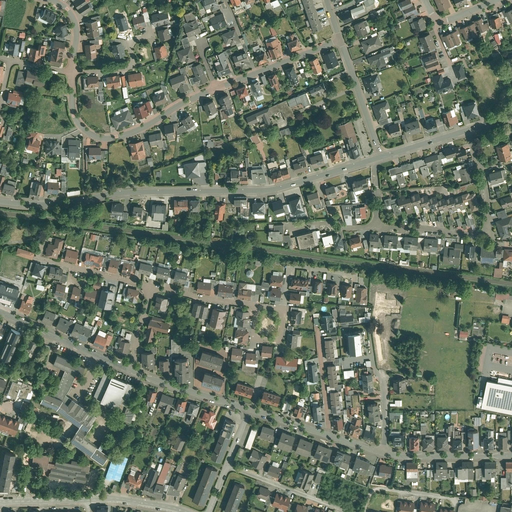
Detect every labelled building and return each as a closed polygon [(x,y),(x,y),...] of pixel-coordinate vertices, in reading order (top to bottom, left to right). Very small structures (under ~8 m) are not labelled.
[(77,0),(74,2),(78,9),(87,3),(84,0),(77,0)] [(217,0),(203,0),(206,8),(211,7),(212,11),(220,8),(219,4),(217,0)] [(404,0),(400,2),(403,9),(405,8),(413,5),(411,0),(404,0)] [(437,0),(439,4),(438,5),(440,10),(450,6),(447,0),(437,0)] [(87,3),(78,9),(82,15),(91,9),(87,3)] [(413,5),(405,8),(408,15),(414,12),(418,11),(417,10),(415,4),(413,5)] [(314,5),(306,8),(308,13),(316,11),(314,5)] [(363,5),(355,8),(355,9),(352,11),(353,12),(352,13),(353,16),(361,13),(360,11),(365,9),(363,5)] [(42,10),(38,8),(35,16),(38,18),(39,16),(41,17),(44,11),(42,10)] [(56,15),(45,9),(44,11),(41,17),(52,23),(56,15)] [(371,13),(373,20),(380,17),(379,16),(384,14),(382,9),(371,13)] [(166,11),(162,12),(162,13),(160,14),(162,23),(167,22),(170,21),(167,11),(166,12),(166,11)] [(316,11),(308,13),(310,19),(318,16),(316,11)] [(351,11),(342,14),(345,22),(354,18),(353,16),(352,13),(351,11)] [(193,12),(185,15),(190,26),(186,28),(189,36),(201,31),(193,12)] [(157,14),(153,15),(153,16),(152,16),(155,25),(162,23),(160,14),(158,14),(157,14)] [(215,16),(211,18),(211,19),(215,28),(227,24),(223,14),(215,16)] [(143,15),(133,18),(136,28),(146,25),(146,22),(144,15),(143,15)] [(499,17),(495,18),(494,15),(490,16),(493,28),(501,26),(499,17)] [(318,16),(310,19),(312,25),(320,22),(318,16)] [(422,18),(414,21),(418,30),(426,27),(424,24),(425,24),(424,21),(423,21),(422,18)] [(482,18),(475,20),(477,25),(480,31),(486,29),(484,24),(482,18)] [(91,21),(85,22),(86,29),(98,27),(97,20),(91,21)] [(363,21),(355,25),(360,36),(367,32),(363,21)] [(320,22),(312,25),(314,31),(322,28),(320,22)] [(475,26),(473,23),(467,26),(472,36),(478,34),(475,26)] [(65,25),(57,26),(57,27),(56,28),(57,35),(58,34),(58,35),(58,36),(64,35),(67,34),(65,25)] [(472,36),(467,26),(461,28),(463,32),(466,39),(472,36)] [(98,27),(86,29),(88,37),(94,36),(99,35),(98,27)] [(102,27),(98,27),(99,35),(94,36),(95,40),(98,39),(104,39),(103,34),(102,27)] [(163,29),(159,31),(160,34),(159,34),(160,37),(161,37),(161,40),(170,37),(168,28),(167,28),(163,29)] [(235,30),(223,35),(226,43),(230,41),(232,45),(240,42),(239,39),(235,30)] [(455,31),(450,33),(454,44),(460,41),(457,34),(456,31),(455,31)] [(500,43),(499,39),(502,38),(499,32),(493,34),(496,44),(500,43)] [(444,36),(445,39),(448,47),(454,44),(450,33),(444,36)] [(188,36),(181,39),(183,45),(190,42),(188,36)] [(378,36),(362,42),(366,52),(382,46),(378,36)] [(15,38),(11,37),(10,42),(9,48),(10,49),(9,53),(17,54),(18,49),(19,44),(14,43),(15,38)] [(422,41),(422,42),(425,50),(435,47),(435,46),(431,38),(432,38),(431,38),(422,41)] [(276,39),(267,43),(273,58),(281,55),(279,49),(279,47),(279,46),(276,39)] [(291,41),(288,42),(292,51),(300,47),(297,39),(295,40),(291,41)] [(64,43),(54,41),(53,49),(63,51),(64,43)] [(90,45),(85,45),(87,57),(95,56),(95,53),(96,52),(95,49),(94,48),(94,45),(94,44),(90,45)] [(122,44),(118,45),(118,44),(113,45),(114,49),(113,49),(115,54),(115,53),(117,57),(125,55),(123,49),(124,48),(123,47),(122,44)] [(164,45),(156,48),(157,51),(158,57),(167,54),(164,45)] [(185,48),(178,51),(181,60),(185,58),(187,62),(196,59),(191,47),(191,46),(185,48)] [(38,50),(32,48),(31,52),(28,54),(30,56),(29,59),(39,61),(40,54),(41,50),(38,50)] [(333,51),(324,55),(327,63),(329,68),(339,64),(333,51)] [(245,52),(233,57),(237,65),(241,63),(243,68),(250,64),(245,52)] [(259,54),(256,55),(259,63),(268,59),(265,52),(262,53),(259,54)] [(381,53),(369,58),(370,63),(376,61),(379,67),(386,64),(381,53)] [(432,55),(424,58),(425,58),(427,64),(426,64),(438,60),(436,54),(432,55)] [(52,55),(51,55),(50,63),(60,65),(62,57),(61,57),(52,55)] [(317,58),(310,60),(313,68),(314,69),(320,66),(317,58)] [(438,60),(426,64),(427,64),(429,69),(428,70),(436,67),(440,66),(438,60)] [(228,62),(216,66),(220,75),(231,71),(228,62)] [(195,66),(193,67),(197,78),(195,79),(196,83),(197,84),(207,80),(200,64),(195,66)] [(461,64),(454,66),(458,79),(466,76),(461,64)] [(184,67),(179,69),(182,75),(183,74),(184,75),(187,74),(184,67)] [(294,67),(286,70),(290,79),(296,76),(297,76),(294,67)] [(313,68),(305,72),(307,76),(307,77),(311,76),(310,74),(315,72),(314,69),(313,68)] [(27,72),(19,70),(15,85),(24,87),(25,81),(27,72)] [(36,72),(28,70),(27,72),(25,81),(33,82),(33,84),(43,87),(46,76),(35,74),(36,72)] [(141,73),(129,75),(130,79),(131,85),(143,83),(141,73)] [(182,75),(171,79),(174,88),(179,86),(181,92),(189,89),(184,75),(183,74),(182,75)] [(275,74),(268,77),(272,86),(277,83),(279,83),(275,74)] [(378,74),(364,79),(369,92),(373,91),(373,90),(378,89),(376,83),(380,81),(378,74)] [(113,77),(107,78),(109,86),(113,86),(113,87),(117,86),(117,85),(121,84),(120,77),(119,76),(115,76),(115,75),(113,76),(113,77)] [(441,75),(433,78),(438,93),(454,87),(451,78),(443,80),(441,75)] [(98,77),(88,78),(88,77),(83,78),(84,90),(87,90),(88,90),(88,89),(89,89),(89,88),(93,87),(94,86),(99,86),(99,81),(98,77)] [(257,81),(251,84),(252,87),(254,92),(254,91),(258,90),(259,92),(262,91),(259,83),(258,84),(257,81)] [(323,83),(310,89),(310,90),(307,91),(306,92),(308,96),(312,94),(312,95),(317,93),(318,95),(322,93),(321,91),(326,89),(323,83)] [(166,86),(161,85),(164,93),(165,95),(169,93),(166,86)] [(245,86),(237,89),(240,96),(245,94),(248,93),(245,86)] [(308,96),(306,92),(299,94),(302,101),(304,106),(306,106),(306,105),(311,103),(308,96)] [(13,94),(9,93),(7,102),(10,103),(16,104),(18,104),(20,96),(20,95),(13,94)] [(164,93),(154,97),(155,100),(154,101),(155,103),(156,104),(157,104),(167,100),(165,95),(164,93)] [(295,94),(287,98),(288,100),(290,106),(302,101),(299,94),(296,96),(295,94)] [(228,95),(220,98),(224,108),(226,107),(231,105),(232,105),(228,95)] [(290,106),(288,100),(279,103),(282,110),(286,121),(295,117),(290,106)] [(150,101),(144,103),(145,104),(147,111),(153,109),(150,101)] [(213,101),(204,104),(208,114),(217,111),(213,101)] [(387,102),(374,106),(379,120),(387,117),(384,109),(389,107),(387,102)] [(476,102),(466,105),(467,110),(469,116),(479,113),(476,102)] [(279,103),(246,117),(250,124),(258,121),(257,118),(258,118),(258,117),(263,115),(267,126),(272,124),(269,116),(282,110),(279,103)] [(145,104),(139,106),(139,105),(137,105),(135,105),(134,107),(138,117),(148,114),(147,111),(145,104)] [(129,110),(125,112),(129,121),(133,119),(129,110)] [(469,116),(467,110),(461,112),(464,120),(469,118),(469,116)] [(125,113),(118,116),(117,115),(112,118),(117,128),(129,122),(129,121),(125,112),(124,112),(125,113)] [(451,112),(447,113),(446,112),(443,113),(447,125),(454,123),(452,117),(452,115),(451,112)] [(194,123),(189,115),(182,119),(185,123),(187,127),(194,123)] [(436,119),(426,122),(429,131),(438,128),(436,119)] [(351,120),(339,125),(340,131),(342,137),(343,138),(345,137),(348,148),(355,146),(353,142),(357,141),(351,120)] [(419,120),(415,121),(415,120),(412,122),(415,132),(421,130),(419,120)] [(412,122),(408,123),(409,124),(405,125),(408,134),(415,132),(412,122)] [(395,124),(389,126),(392,136),(402,133),(399,124),(399,123),(395,124)] [(174,124),(165,126),(166,131),(167,131),(169,139),(175,138),(173,131),(175,131),(174,124)] [(11,141),(14,126),(9,125),(5,139),(11,141)] [(293,126),(281,130),(283,137),(295,132),(293,126)] [(37,132),(28,130),(26,137),(30,138),(31,134),(36,135),(37,132)] [(161,133),(149,136),(151,145),(158,144),(159,147),(164,146),(163,141),(161,133)] [(36,135),(31,134),(30,138),(28,146),(30,149),(36,151),(39,141),(35,140),(36,135)] [(257,134),(250,137),(254,145),(260,142),(257,134)] [(203,140),(204,147),(215,146),(214,141),(211,141),(211,135),(204,136),(205,140),(203,140)] [(80,140),(69,140),(69,148),(68,148),(67,156),(68,156),(69,156),(69,158),(70,158),(70,159),(74,159),(74,158),(75,158),(75,156),(80,156),(80,148),(79,148),(79,146),(80,146),(80,140)] [(58,142),(47,141),(46,145),(46,150),(49,150),(49,155),(55,155),(55,153),(58,153),(57,154),(58,154),(58,145),(58,142)] [(142,142),(130,144),(131,148),(133,147),(134,152),(137,152),(138,157),(144,156),(144,154),(142,146),(142,142)] [(508,143),(496,147),(500,161),(511,158),(508,143)] [(149,144),(142,146),(144,154),(147,154),(146,152),(150,151),(149,144)] [(348,148),(351,157),(359,154),(356,145),(355,146),(348,148)] [(454,146),(445,149),(446,150),(448,157),(451,156),(451,157),(457,155),(454,146)] [(465,149),(461,150),(460,149),(458,149),(458,147),(455,148),(455,146),(454,146),(457,155),(458,154),(459,159),(467,156),(465,149)] [(342,147),(336,149),(336,148),(329,150),(330,151),(333,160),(341,158),(341,157),(344,156),(343,153),(342,147)] [(90,148),(90,158),(101,158),(101,148),(90,148)] [(321,152),(311,156),(310,156),(311,157),(314,166),(325,163),(321,150),(321,152)] [(446,150),(440,152),(440,154),(441,159),(448,157),(446,150)] [(437,155),(432,157),(432,156),(425,158),(425,159),(427,164),(434,162),(434,164),(433,164),(435,172),(442,170),(439,160),(437,155)] [(304,156),(298,158),(299,158),(300,162),(294,164),(296,172),(303,169),(305,168),(305,169),(308,168),(305,159),(304,156)] [(425,159),(420,161),(420,160),(413,162),(413,163),(415,168),(422,166),(422,168),(421,168),(423,176),(430,174),(427,164),(425,159)] [(278,166),(276,160),(267,163),(269,168),(269,167),(271,173),(273,172),(274,173),(271,174),(273,180),(276,180),(276,181),(283,179),(280,169),(278,170),(277,166),(278,166)] [(198,162),(186,164),(186,167),(183,167),(184,173),(187,173),(187,176),(191,176),(195,176),(195,175),(200,175),(199,172),(198,163),(198,162)] [(205,162),(198,163),(199,172),(207,172),(205,162)] [(408,163),(401,165),(401,166),(403,172),(410,170),(410,171),(409,172),(411,180),(418,178),(415,168),(413,163),(408,164),(408,163)] [(468,163),(461,165),(462,168),(459,169),(457,170),(457,169),(453,170),(454,173),(456,174),(458,173),(459,176),(462,175),(464,180),(462,180),(463,181),(473,178),(468,163)] [(401,166),(396,168),(396,167),(389,169),(391,175),(398,173),(398,175),(397,175),(399,183),(406,181),(403,172),(401,166)] [(287,167),(280,169),(283,179),(290,176),(287,167)] [(237,171),(231,171),(231,175),(232,180),(240,180),(240,175),(240,170),(237,170),(237,171)] [(247,170),(243,170),(243,175),(240,175),(240,180),(240,183),(248,183),(247,175),(247,170)] [(501,170),(495,172),(498,181),(504,180),(501,170)] [(495,172),(490,173),(492,183),(498,181),(495,172)] [(361,179),(356,181),(352,182),(356,194),(361,192),(360,188),(363,187),(364,188),(369,187),(366,178),(362,180),(361,179)] [(36,183),(32,182),(31,187),(30,187),(28,197),(38,199),(41,183),(36,182),(36,183)] [(58,183),(48,182),(48,187),(47,192),(57,193),(58,183)] [(15,186),(4,183),(2,192),(12,195),(15,186)] [(334,186),(326,188),(328,197),(337,195),(334,186)] [(318,191),(307,194),(310,203),(314,201),(317,209),(323,207),(322,205),(320,199),(318,191)] [(418,193),(415,194),(414,194),(411,195),(415,208),(423,206),(422,205),(420,197),(419,193),(418,193)] [(474,193),(469,195),(468,193),(462,195),(462,196),(464,201),(469,200),(472,210),(479,208),(474,193)] [(302,195),(287,199),(291,215),(306,211),(302,195)] [(427,195),(424,196),(423,196),(420,197),(422,205),(425,204),(427,209),(431,207),(428,198),(429,198),(427,195)] [(436,196),(432,197),(429,198),(428,198),(431,207),(434,206),(435,210),(440,209),(440,208),(437,200),(436,196)] [(453,197),(450,198),(449,198),(445,199),(448,207),(451,206),(453,210),(457,209),(454,198),(454,196),(453,196),(453,197)] [(462,196),(458,197),(457,196),(454,198),(457,209),(458,210),(466,208),(464,201),(462,196)] [(511,198),(511,196),(501,199),(504,207),(511,204),(511,198)] [(397,198),(392,199),(391,197),(385,199),(386,203),(387,206),(392,204),(395,214),(402,212),(399,205),(398,199),(397,198)] [(404,197),(398,199),(399,205),(407,203),(408,204),(405,205),(408,213),(414,211),(410,198),(404,199),(404,197)] [(445,198),(441,199),(437,200),(440,208),(443,207),(444,212),(449,210),(448,207),(445,199),(445,198)] [(199,200),(191,200),(191,203),(191,206),(191,210),(196,210),(199,210),(199,200)] [(282,200),(273,203),(276,213),(284,211),(285,211),(283,205),(282,200)] [(124,205),(117,205),(118,204),(113,203),(111,213),(118,214),(118,213),(123,214),(123,212),(124,205)] [(152,219),(166,220),(167,203),(153,203),(152,219)] [(264,203),(254,203),(254,207),(254,213),(258,213),(258,214),(264,214),(264,203)] [(143,207),(134,206),(133,214),(142,216),(143,207)] [(508,218),(497,222),(502,238),(510,235),(507,228),(511,225),(511,218),(511,217),(508,218)] [(284,224),(274,225),(274,227),(269,227),(270,231),(271,231),(271,236),(273,236),(273,239),(277,238),(277,240),(283,240),(284,239),(284,235),(284,233),(284,224)] [(313,231),(306,233),(309,244),(315,242),(313,231)] [(332,234),(327,235),(326,232),(324,232),(322,233),(321,233),(324,244),(325,244),(324,243),(330,242),(330,243),(334,242),(333,235),(332,234)] [(306,233),(297,235),(297,236),(299,243),(300,246),(309,244),(306,233)] [(339,237),(338,235),(338,234),(333,235),(334,242),(335,247),(340,246),(340,248),(344,247),(343,245),(344,245),(343,241),(341,236),(339,237)] [(379,235),(370,234),(370,239),(371,239),(371,244),(372,244),(372,247),(377,247),(378,237),(379,235)] [(297,236),(291,237),(291,241),(292,244),(299,243),(297,236)] [(360,237),(350,239),(352,247),(362,244),(360,237)] [(54,245),(49,244),(48,248),(47,248),(47,251),(46,255),(55,257),(56,251),(58,251),(58,249),(60,249),(61,246),(55,244),(54,245)] [(472,256),(475,256),(475,252),(476,245),(467,244),(466,255),(472,256)] [(490,247),(481,246),(481,253),(480,253),(480,255),(481,255),(481,257),(485,257),(484,261),(491,262),(491,259),(495,260),(495,256),(499,256),(500,249),(491,248),(490,248),(490,247)] [(455,248),(445,247),(443,260),(453,261),(453,263),(459,263),(460,251),(454,250),(455,248)] [(32,252),(18,248),(16,254),(30,258),(32,252)] [(78,252),(67,250),(65,258),(64,260),(76,262),(78,252)] [(95,255),(87,253),(85,261),(85,262),(91,264),(92,265),(95,255)] [(103,256),(95,255),(92,265),(94,265),(100,266),(101,265),(103,256)] [(114,262),(111,261),(110,264),(109,264),(109,266),(109,267),(109,269),(109,270),(112,271),(113,270),(116,271),(117,267),(118,262),(116,261),(115,261),(114,262)] [(147,263),(141,262),(140,266),(137,266),(136,269),(139,269),(139,271),(145,272),(147,263)] [(500,268),(495,267),(495,270),(503,271),(503,262),(501,262),(500,268)] [(153,265),(147,263),(145,272),(150,274),(151,272),(154,273),(154,270),(152,269),(153,265)] [(44,266),(36,264),(34,268),(33,272),(33,273),(41,276),(44,266)] [(129,264),(128,264),(128,265),(124,264),(123,267),(122,269),(123,270),(122,273),(123,273),(126,274),(127,274),(130,274),(131,270),(132,265),(129,264)] [(164,268),(158,266),(157,270),(154,270),(154,273),(157,274),(156,275),(162,276),(164,268)] [(59,268),(55,267),(54,268),(51,267),(49,272),(53,273),(52,277),(60,279),(61,274),(62,269),(59,269),(59,268)] [(170,269),(164,268),(162,276),(168,278),(168,276),(171,277),(172,274),(169,273),(170,269)] [(175,275),(172,274),(171,277),(174,278),(174,279),(180,281),(182,272),(176,270),(175,275)] [(188,273),(182,272),(180,281),(185,282),(186,281),(189,281),(189,278),(187,277),(188,273)] [(67,275),(61,274),(60,279),(59,282),(65,283),(67,275)] [(283,277),(273,275),(272,279),(271,280),(271,284),(276,285),(281,285),(282,285),(283,277)] [(308,280),(293,278),(292,284),(292,287),(307,289),(308,286),(308,280)] [(322,282),(314,281),(314,286),(313,291),(321,292),(322,282)] [(210,283),(199,282),(198,283),(198,284),(197,285),(198,286),(198,291),(206,292),(210,293),(211,288),(211,283),(210,283)] [(219,284),(219,289),(218,295),(225,295),(226,285),(227,282),(226,282),(226,285),(219,284)] [(337,284),(329,283),(328,293),(335,294),(336,294),(336,290),(337,284)] [(62,285),(57,284),(55,293),(59,294),(59,295),(60,295),(63,296),(64,291),(65,286),(62,286),(62,285)] [(233,286),(226,285),(225,295),(232,296),(233,291),(233,286)] [(352,286),(343,285),(342,295),(350,296),(351,294),(352,286)] [(78,289),(77,288),(74,287),(73,288),(71,296),(75,297),(79,298),(80,294),(81,290),(78,289)] [(359,287),(358,287),(357,290),(356,301),(366,302),(367,296),(366,295),(366,288),(359,287)] [(137,290),(129,288),(128,295),(128,296),(131,297),(130,299),(136,301),(138,293),(138,292),(136,291),(137,290)] [(246,289),(239,288),(238,297),(250,299),(251,290),(246,289)] [(102,289),(99,305),(111,308),(115,292),(102,289)] [(91,291),(87,290),(85,299),(90,300),(91,301),(93,302),(94,301),(96,291),(92,290),(91,291)] [(272,291),(271,290),(270,298),(280,300),(281,292),(275,291),(272,291)] [(64,291),(63,296),(60,295),(59,299),(65,301),(67,292),(64,291)] [(15,299),(0,292),(0,301),(12,306),(15,299)] [(511,298),(511,294),(494,292),(493,298),(502,299),(502,303),(506,303),(506,298),(511,298)] [(299,294),(291,293),(290,302),(300,303),(301,295),(301,294),(299,294)] [(79,298),(75,297),(75,298),(76,298),(75,302),(81,303),(83,295),(80,294),(79,298)] [(25,297),(23,301),(19,309),(27,313),(31,304),(29,304),(31,300),(25,297)] [(167,299),(158,297),(155,307),(165,309),(165,306),(167,299)] [(208,306),(195,303),(194,307),(193,314),(205,316),(205,317),(207,310),(208,306)] [(226,311),(214,308),(211,319),(210,324),(211,324),(214,324),(214,325),(217,326),(218,325),(222,326),(223,323),(223,324),(224,320),(223,320),(224,318),(225,318),(226,314),(225,314),(226,311)] [(249,312),(238,310),(237,317),(239,317),(248,318),(249,312)] [(299,311),(292,310),(292,311),(291,322),(300,323),(301,311),(299,311)] [(49,314),(45,312),(42,321),(50,324),(52,319),(55,315),(54,315),(50,313),(49,314)] [(364,313),(365,317),(360,317),(360,322),(371,321),(371,312),(364,313)] [(500,314),(499,322),(508,323),(509,315),(500,314)] [(332,315),(322,316),(322,320),(322,324),(323,324),(323,327),(326,327),(327,328),(333,328),(332,315)] [(353,315),(341,317),(342,324),(344,323),(348,323),(354,322),(353,315)] [(248,318),(239,317),(238,324),(246,325),(249,325),(250,319),(248,318)] [(60,318),(56,327),(66,331),(68,327),(70,322),(60,318)] [(152,320),(151,320),(150,323),(149,327),(149,328),(147,336),(146,340),(149,341),(149,340),(152,340),(153,336),(154,331),(156,332),(157,329),(165,331),(166,328),(167,329),(168,328),(169,324),(162,323),(163,322),(161,321),(161,322),(152,320)] [(83,327),(76,323),(74,329),(72,334),(79,337),(83,327)] [(83,327),(79,337),(86,340),(88,336),(90,330),(83,327)] [(12,330),(11,333),(10,333),(7,340),(7,341),(2,353),(3,353),(1,357),(0,356),(9,360),(12,353),(11,353),(12,351),(13,351),(16,344),(14,344),(15,341),(16,341),(20,333),(11,329),(12,330)] [(237,330),(236,335),(239,336),(238,342),(247,344),(248,332),(245,332),(237,330)] [(349,338),(347,338),(349,352),(349,351),(350,355),(363,354),(363,348),(362,348),(361,343),(364,343),(363,336),(362,336),(362,332),(354,333),(354,334),(348,335),(349,338)] [(293,334),(288,334),(287,345),(296,346),(297,335),(293,334)] [(105,338),(98,335),(94,344),(103,348),(105,343),(107,339),(105,338)] [(30,336),(25,348),(27,349),(31,350),(33,352),(39,340),(30,336)] [(124,338),(120,337),(118,342),(121,342),(119,349),(117,349),(116,354),(120,355),(121,352),(127,353),(130,342),(123,341),(124,338)] [(331,339),(326,340),(326,345),(326,350),(334,349),(333,339),(331,339)] [(266,346),(263,346),(263,350),(262,355),(271,356),(272,347),(269,347),(269,346),(267,346),(266,346)] [(236,349),(233,348),(233,349),(232,357),(240,358),(242,349),(236,349)] [(334,349),(326,350),(327,355),(328,360),(333,359),(335,359),(334,349)] [(224,357),(203,351),(199,361),(221,368),(224,357)] [(150,352),(143,353),(143,365),(147,365),(147,367),(153,366),(153,365),(153,358),(153,353),(153,352),(150,352)] [(250,353),(247,353),(246,362),(255,363),(256,357),(256,354),(253,354),(252,353),(251,353),(250,353)] [(65,370),(54,396),(62,400),(66,394),(70,389),(76,375),(81,377),(86,368),(57,355),(53,365),(65,370)] [(291,357),(283,356),(283,357),(277,357),(276,367),(296,369),(297,359),(291,358),(291,357)] [(187,359),(176,359),(176,373),(179,373),(180,378),(190,378),(190,369),(190,367),(191,367),(190,367),(190,364),(187,364),(187,359)] [(169,360),(160,360),(160,365),(162,365),(162,369),(168,369),(168,364),(169,363),(169,360)] [(313,364),(308,365),(308,367),(309,382),(312,381),(312,384),(317,383),(316,381),(318,381),(317,364),(313,364)] [(334,365),(328,366),(329,371),(328,371),(329,376),(336,375),(335,365),(334,365)] [(354,370),(344,371),(344,379),(355,378),(354,370)] [(224,378),(205,372),(202,383),(220,388),(224,378)] [(113,376),(105,373),(94,398),(102,401),(117,408),(119,403),(125,405),(133,385),(128,383),(128,382),(113,376)] [(368,373),(364,374),(364,379),(363,379),(364,383),(365,383),(365,386),(364,386),(364,390),(374,389),(373,378),(372,378),(372,373),(368,373)] [(336,375),(329,376),(330,381),(330,386),(334,385),(338,385),(337,384),(336,375)] [(497,382),(481,378),(476,406),(511,413),(511,379),(498,376),(497,382)] [(405,378),(394,379),(395,390),(406,389),(405,378)] [(33,386),(23,382),(22,385),(13,381),(8,394),(11,396),(11,397),(15,399),(19,389),(21,389),(19,396),(28,400),(29,399),(28,399),(33,386)] [(254,387),(238,382),(235,391),(251,396),(254,387)] [(153,390),(149,389),(146,398),(147,398),(154,400),(157,392),(156,391),(156,390),(154,390),(153,390)] [(78,402),(73,398),(72,399),(66,394),(62,400),(54,396),(44,391),(40,401),(56,408),(56,409),(80,426),(70,440),(103,463),(110,455),(102,449),(105,445),(102,443),(99,447),(84,436),(94,422),(93,422),(93,421),(95,419),(95,418),(97,416),(97,415),(91,412),(91,411),(85,407),(79,403),(79,402),(78,402)] [(280,396),(264,391),(262,399),(278,404),(280,396)] [(335,391),(331,392),(332,397),(331,397),(332,402),(339,401),(338,391),(335,391)] [(352,394),(346,395),(348,417),(350,416),(351,416),(351,413),(360,412),(360,411),(359,394),(352,394)] [(173,398),(163,395),(159,403),(164,405),(162,410),(168,412),(170,406),(173,399),(173,398)] [(176,408),(176,410),(185,413),(187,407),(185,406),(186,401),(185,400),(183,399),(182,400),(179,399),(176,408)] [(30,402),(24,400),(20,409),(26,411),(30,402)] [(339,401),(332,402),(332,407),(333,407),(333,412),(338,411),(340,411),(340,410),(339,401)] [(196,403),(195,403),(191,402),(188,412),(190,413),(188,418),(192,420),(194,414),(196,415),(197,411),(198,411),(199,408),(198,408),(199,405),(199,404),(196,403)] [(378,403),(369,404),(370,420),(379,419),(379,413),(380,412),(380,409),(378,409),(378,403)] [(303,407),(297,405),(293,414),(300,417),(302,412),(303,407)] [(136,409),(127,406),(123,419),(131,422),(136,409)] [(320,406),(313,406),(314,420),(318,419),(322,419),(321,416),(320,406)] [(210,411),(205,409),(202,414),(203,414),(201,418),(204,419),(203,421),(210,424),(213,419),(216,413),(210,410),(210,411)] [(396,418),(396,422),(404,422),(404,412),(390,412),(390,418),(396,418)] [(361,419),(351,416),(350,416),(348,420),(352,421),(351,423),(359,425),(361,419)] [(10,419),(5,417),(1,429),(9,432),(13,420),(13,421),(9,419),(10,419)] [(481,417),(473,417),(473,420),(474,420),(474,425),(481,425),(481,417)] [(339,418),(336,418),(336,419),(334,419),(335,428),(343,427),(342,418),(340,419),(339,418)] [(236,423),(226,419),(227,420),(226,423),(225,423),(223,430),(222,430),(223,430),(221,434),(230,437),(236,423)] [(17,421),(13,420),(9,432),(14,434),(19,422),(17,421)] [(359,425),(351,423),(348,433),(356,435),(357,432),(360,433),(361,428),(359,427),(359,425)] [(121,425),(115,441),(122,443),(127,427),(121,425)] [(271,428),(263,426),(260,436),(265,437),(265,436),(271,438),(271,439),(273,433),(274,429),(271,428)] [(372,426),(370,431),(369,430),(366,429),(363,437),(373,440),(375,432),(374,432),(376,427),(372,426)] [(252,430),(245,447),(250,449),(257,432),(252,430)] [(459,430),(455,430),(455,439),(453,439),(453,448),(462,448),(462,439),(462,435),(459,435),(459,430)] [(478,431),(469,431),(468,431),(468,435),(469,435),(469,447),(470,447),(470,448),(474,448),(474,447),(478,447),(478,431)] [(280,439),(278,445),(278,443),(284,446),(289,434),(283,432),(280,439)] [(57,438),(64,443),(67,438),(60,433),(57,438)] [(180,433),(174,445),(182,448),(187,436),(180,433)] [(221,434),(212,457),(221,461),(230,437),(221,434)] [(295,437),(289,434),(284,446),(290,448),(292,444),(295,437)] [(403,435),(394,435),(394,444),(403,444),(403,435)] [(430,435),(426,435),(426,439),(424,439),(424,448),(432,448),(432,444),(433,444),(433,439),(430,439),(430,435)] [(447,436),(438,436),(438,441),(438,443),(438,448),(448,448),(448,443),(447,443),(447,436)] [(414,437),(410,437),(410,448),(418,448),(418,444),(420,444),(420,442),(419,442),(418,437),(417,437),(414,437)] [(304,439),(301,438),(298,445),(296,449),(297,449),(302,451),(306,441),(304,440),(304,439)] [(486,438),(484,438),(484,440),(484,446),(484,447),(489,447),(489,448),(492,448),(492,447),(493,447),(493,444),(494,444),(494,441),(493,441),(493,438),(491,438),(486,438)] [(309,442),(306,441),(302,451),(308,454),(309,454),(310,450),(313,442),(309,441),(309,442)] [(113,449),(106,444),(102,449),(110,454),(113,449)] [(322,445),(319,444),(316,450),(315,454),(315,455),(321,457),(325,447),(322,446),(322,445)] [(325,447),(321,457),(328,459),(329,455),(332,449),(328,448),(325,447)] [(265,456),(253,450),(251,454),(249,458),(250,458),(250,457),(255,459),(253,464),(261,468),(263,463),(263,462),(264,459),(266,456),(265,456)] [(341,452),(338,450),(335,457),(334,461),(340,463),(344,453),(341,452)] [(15,454),(6,452),(4,460),(3,460),(4,460),(3,462),(4,462),(1,477),(0,477),(0,478),(0,479),(0,480),(0,488),(8,490),(8,489),(7,489),(9,481),(10,481),(10,480),(9,480),(11,472),(12,472),(11,471),(13,463),(14,454),(15,454)] [(344,453),(340,463),(347,466),(348,462),(351,455),(347,454),(344,453)] [(56,466),(55,465),(48,463),(51,455),(32,454),(32,467),(42,467),(44,471),(46,470),(46,468),(51,469),(51,468),(53,467),(57,468),(58,466),(56,466)] [(355,462),(353,467),(359,469),(363,459),(360,458),(357,456),(355,462)] [(367,461),(363,459),(359,469),(365,472),(365,473),(369,475),(370,472),(373,465),(369,464),(370,461),(367,460),(367,461)] [(81,462),(72,460),(72,463),(57,460),(56,461),(55,465),(56,466),(58,466),(57,468),(53,467),(51,468),(51,469),(50,472),(49,473),(48,477),(49,478),(58,480),(59,479),(59,476),(61,477),(61,479),(62,480),(71,482),(73,481),(74,477),(76,477),(75,479),(76,481),(84,482),(86,481),(87,478),(86,477),(85,477),(86,473),(85,471),(81,470),(82,464),(81,462)] [(485,462),(485,468),(479,468),(479,475),(479,479),(491,479),(491,478),(491,477),(491,462),(485,462)] [(88,465),(82,464),(81,470),(85,471),(86,473),(89,473),(90,467),(88,465)] [(161,472),(159,477),(165,479),(170,466),(164,464),(163,467),(161,472)] [(280,468),(271,465),(268,473),(277,476),(280,468)] [(391,467),(381,465),(380,473),(380,474),(390,476),(391,467)] [(207,466),(194,500),(204,504),(217,470),(207,466)] [(468,470),(463,470),(463,468),(462,467),(458,468),(458,477),(459,477),(459,478),(468,478),(468,470)] [(153,469),(148,484),(153,486),(158,471),(153,469)] [(326,472),(319,469),(315,481),(322,484),(326,472)] [(313,474),(302,470),(297,483),(298,484),(308,488),(310,484),(312,480),(311,480),(313,474)] [(135,476),(130,474),(126,483),(131,485),(138,487),(142,478),(143,474),(136,472),(137,472),(135,476)] [(186,477),(179,474),(174,486),(181,489),(186,477)] [(165,479),(159,477),(157,483),(162,485),(165,479)] [(148,484),(146,483),(143,491),(149,493),(149,494),(151,495),(151,494),(152,495),(153,494),(155,487),(153,486),(148,484)] [(162,485),(157,483),(153,494),(161,496),(161,497),(165,486),(162,485)] [(236,483),(225,511),(226,511),(234,511),(235,510),(236,507),(237,508),(236,507),(237,504),(238,505),(241,497),(240,497),(241,494),(242,494),(241,493),(242,491),(243,491),(245,487),(236,483)] [(174,486),(170,484),(166,494),(179,496),(181,489),(174,486)] [(270,491),(261,487),(258,495),(267,499),(268,495),(270,491)] [(284,496),(277,493),(275,498),(273,504),(280,507),(284,496)] [(290,498),(284,496),(280,507),(286,509),(288,503),(290,498)] [(406,511),(408,502),(401,501),(400,507),(399,507),(400,508),(400,511),(406,511)] [(414,503),(408,502),(406,511),(413,511),(413,510),(415,509),(414,508),(414,503)] [(426,511),(428,503),(421,502),(420,509),(420,511),(426,511)] [(435,504),(428,503),(426,511),(433,511),(434,511),(435,504)] [(511,507),(503,506),(501,511),(511,511),(511,503),(511,504),(511,507)]
